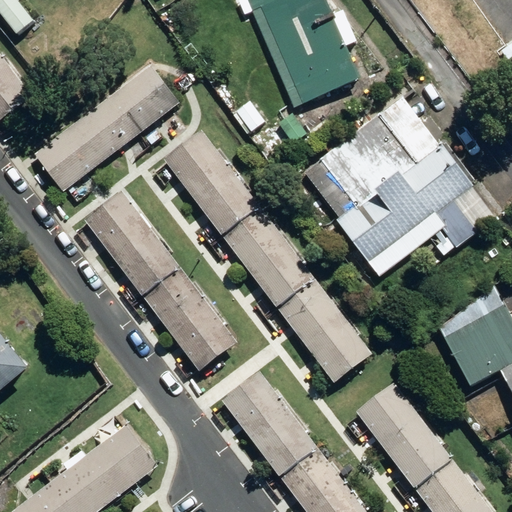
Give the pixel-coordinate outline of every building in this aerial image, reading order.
[(0,0),(0,19),(17,41),(35,27),(14,0),(0,0)] [(245,0),(295,112),(357,85),(320,0),(245,0)] [(511,46),(502,54),(511,66),(511,46)] [(0,126),(31,103),(0,61),(0,126)] [(34,162),(62,198),(178,108),(150,72),(34,162)] [(337,225),(371,270),(435,221),(458,252),(476,238),(453,207),(477,190),(447,149),(442,152),(405,103),(307,177),(341,222),(337,225)] [(236,117),(251,137),(265,127),(250,107),(236,117)] [(279,128),(293,147),(307,138),(293,118),(279,128)] [(203,135),(165,164),(222,241),(260,212),(203,135)] [(276,171),(290,189),(302,179),(288,162),(276,171)] [(84,224),(141,301),(179,272),(122,197),(84,224)] [(277,313),(314,285),(260,212),(222,241),(276,313),(277,313)] [(179,272),(141,301),(198,376),(235,348),(179,272)] [(277,313),(276,313),(334,388),(371,361),(314,285),(277,313)] [(500,377),(511,398),(511,322),(495,291),(439,334),(471,393),(500,377)] [(0,397),(39,364),(2,320),(0,321),(0,397)] [(280,483),(317,455),(259,378),(222,406),(280,483)] [(394,390),(356,418),(414,494),(451,466),(394,390)] [(18,511),(104,511),(167,465),(135,423),(18,511)] [(360,511),(317,455),(280,483),(302,511),(360,511)] [(485,511),(451,466),(414,494),(427,511),(485,511)]
